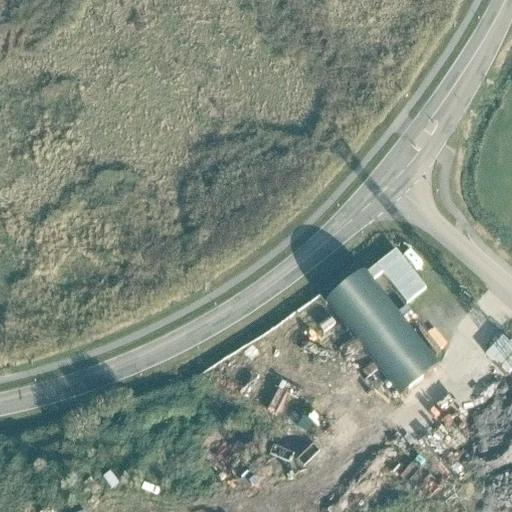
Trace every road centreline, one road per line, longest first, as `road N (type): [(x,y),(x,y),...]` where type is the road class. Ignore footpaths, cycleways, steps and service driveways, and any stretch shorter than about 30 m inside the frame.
road 1 (residential): [(0,404),(68,391),(188,340),(272,285),(384,182)]
road 2 (residential): [(384,182),(504,0)]
road 3 (residential): [(511,289),(384,182)]
